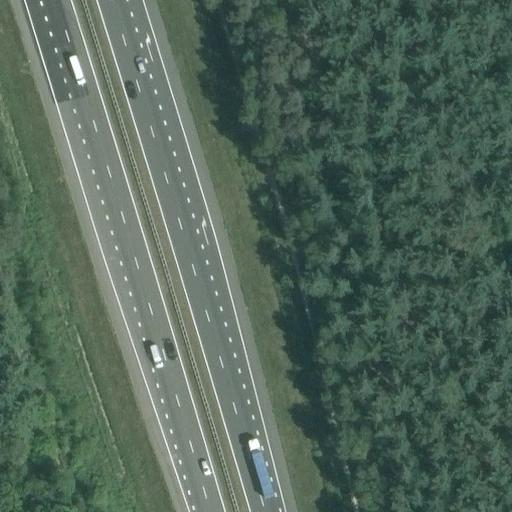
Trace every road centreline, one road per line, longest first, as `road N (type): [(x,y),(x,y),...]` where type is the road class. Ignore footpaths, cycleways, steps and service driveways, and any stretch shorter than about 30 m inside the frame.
road 1 (motorway): [(56,0),(211,511)]
road 2 (motorway): [(264,511),(111,0)]
road 3 (track): [(214,0),(362,511)]
